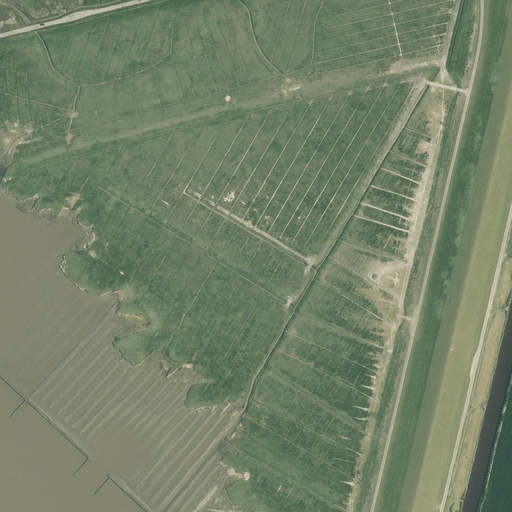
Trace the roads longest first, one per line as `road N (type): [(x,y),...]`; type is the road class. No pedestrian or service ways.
road 1 (track): [(371,511),(477,58),(482,0)]
road 2 (track): [(511,209),(442,511)]
road 3 (track): [(142,0),(0,35)]
